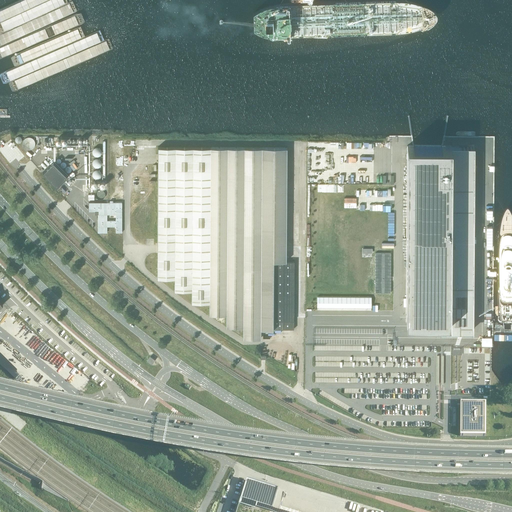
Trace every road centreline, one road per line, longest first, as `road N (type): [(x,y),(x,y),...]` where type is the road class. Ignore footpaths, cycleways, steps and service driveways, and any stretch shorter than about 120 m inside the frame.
road 1 (unclassified): [(511,443),(406,442),(298,398),(143,293),(3,149)]
road 2 (motorway): [(0,401),(122,433),(286,459),(511,466)]
road 3 (motorway): [(511,456),(281,445),(0,388)]
road 4 (secondary): [(511,479),(433,476),(342,453),(187,370)]
road 5 (secondary): [(183,400),(334,477),(504,511)]
road 6 (secondary): [(163,352),(73,276),(0,199)]
road 7 (secondary): [(0,244),(155,382)]
